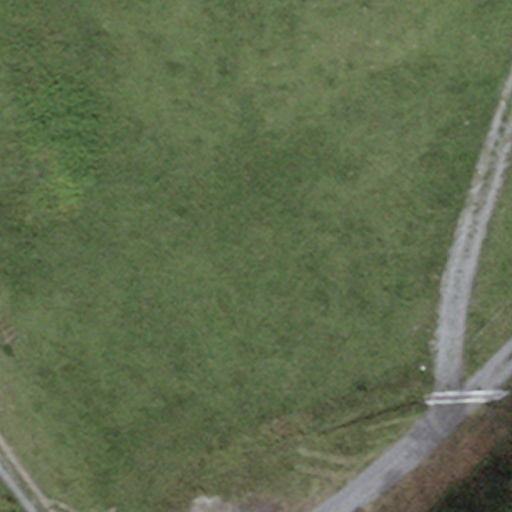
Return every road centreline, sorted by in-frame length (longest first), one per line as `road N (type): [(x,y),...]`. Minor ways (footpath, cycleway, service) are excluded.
road 1 (track): [(435,435),(488,177),(511,111)]
road 2 (track): [(342,511),(435,435),(511,344)]
